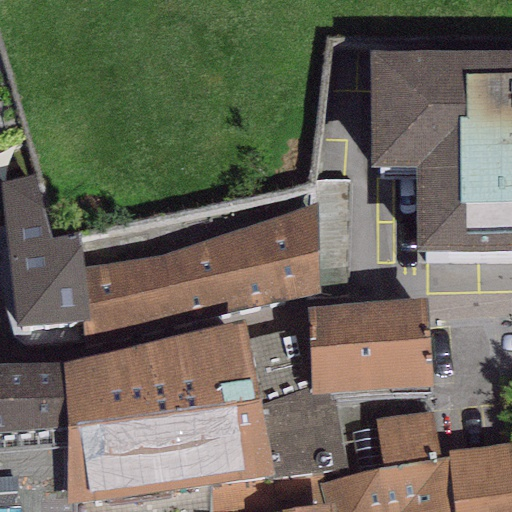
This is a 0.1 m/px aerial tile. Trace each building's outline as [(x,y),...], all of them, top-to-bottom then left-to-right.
[(511,62),(370,64),(371,176),(413,176),(414,268),(511,267),(511,62)] [(15,338),(89,332),(79,243),(53,249),(33,182),(1,189),(15,338)] [(90,346),(319,311),(315,208),(309,208),(310,193),(79,243),(89,332),(90,346)] [(242,334),(61,377),(66,511),(89,511),(273,490),(242,334)] [(66,511),(61,377),(0,379),(0,511),(66,511)] [(429,418),(350,429),(357,482),(330,486),(333,511),(511,511),(511,450),(448,459),(448,464),(436,465),(429,418)]
